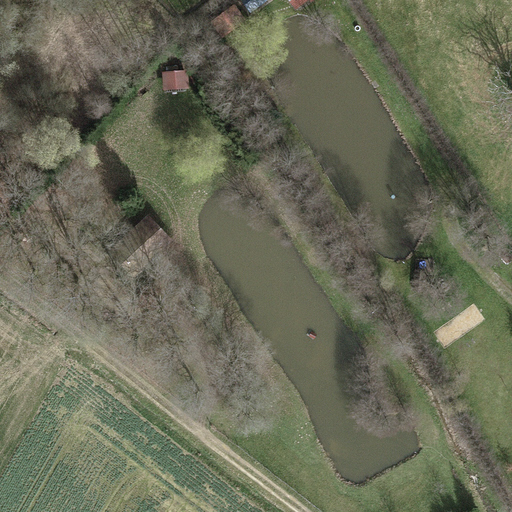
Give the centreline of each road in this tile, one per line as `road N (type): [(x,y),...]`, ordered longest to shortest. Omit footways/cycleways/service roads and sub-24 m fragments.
road 1 (track): [(511,297),(457,242),(421,151),(334,9)]
road 2 (track): [(305,511),(110,366)]
